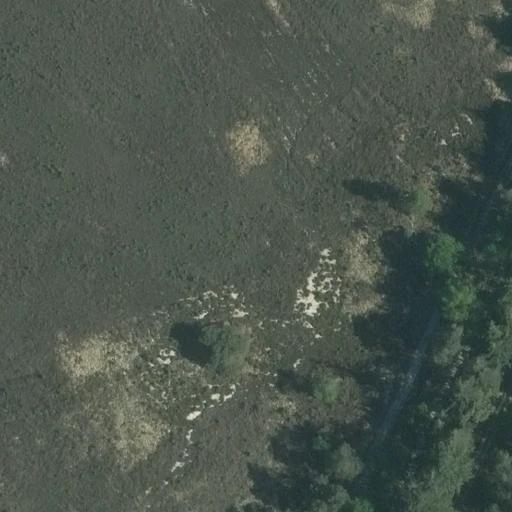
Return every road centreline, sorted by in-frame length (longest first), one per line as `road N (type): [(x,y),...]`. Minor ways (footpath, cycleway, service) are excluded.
road 1 (track): [(346,511),(511,154)]
road 2 (track): [(511,388),(454,511)]
